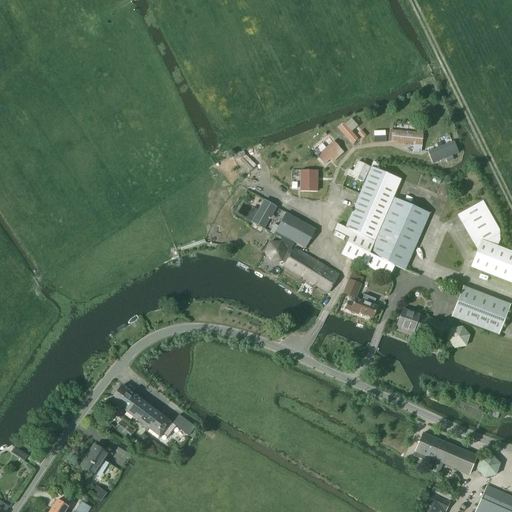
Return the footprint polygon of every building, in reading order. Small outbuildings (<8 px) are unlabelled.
[(344,124),(339,128),(353,144),(357,139),(344,124)] [(421,153),(422,134),(392,131),(390,143),(413,145),(412,153),(421,153)] [(328,146),(316,156),(324,165),(329,160),(332,163),(343,153),(328,137),(323,141),(328,146)] [(432,143),(425,146),(432,164),(434,164),(440,162),(455,156),(447,137),(432,143)] [(362,183),(370,167),(357,161),(353,172),(349,170),(346,175),(362,183)] [(345,228),(352,231),(341,255),(388,278),(393,266),(404,271),(429,214),(393,198),(400,180),(371,168),(357,198),(353,209),(345,228)] [(317,171),(299,172),(300,179),(313,178),(313,191),(317,191),(317,171)] [(264,200),(250,222),(264,230),(277,208),(264,200)] [(482,205),(481,204),(457,215),(477,250),(471,267),(511,283),(511,252),(497,246),(500,240),(499,231),(484,204),(482,205)] [(270,243),(265,252),(270,262),(281,262),(284,264),(294,244),(304,249),(316,230),(286,213),(275,233),(282,237),(279,242),(270,243)] [(327,293),(337,275),(294,248),(283,266),(327,293)] [(357,314),(358,312),(372,318),(377,306),(373,305),(375,300),(364,295),(362,301),(356,298),(361,285),(349,280),(344,294),(351,297),(349,302),(348,302),(345,309),(357,314)] [(510,305),(463,286),(451,317),(498,335),(510,305)] [(396,327),(439,342),(445,324),(402,309),(396,327)] [(450,329),(446,340),(454,349),(466,347),(470,336),(462,327),(450,329)] [(126,412),(137,397),(122,386),(111,401),(126,412)] [(137,397),(126,412),(159,437),(161,434),(167,438),(176,427),(172,424),(170,422),(137,397)] [(189,436),(195,427),(178,415),(172,424),(176,427),(189,436)] [(127,438),(128,437),(133,431),(121,421),(115,428),(127,438)] [(423,433),(413,456),(424,461),(426,457),(436,461),(432,471),(438,474),(442,464),(468,475),(476,456),(423,433)] [(121,442),(115,452),(126,459),(128,460),(134,450),(121,442)] [(95,476),(98,471),(108,454),(94,445),(80,467),(95,476)] [(485,477),(496,476),(499,465),(491,456),(480,458),(476,468),(485,477)] [(511,511),(511,497),(486,486),(474,511),(511,511)] [(107,494),(97,487),(91,496),(100,502),(107,494)] [(433,487),(430,492),(431,492),(450,501),(452,496),(433,487)] [(445,511),(450,503),(430,493),(422,509),(420,511),(445,511)] [(0,511),(5,511),(9,506),(0,500),(0,511)] [(64,511),(67,507),(57,501),(49,511),(64,511)] [(88,511),(91,508),(81,502),(75,511),(74,511),(73,511),(88,511)]
